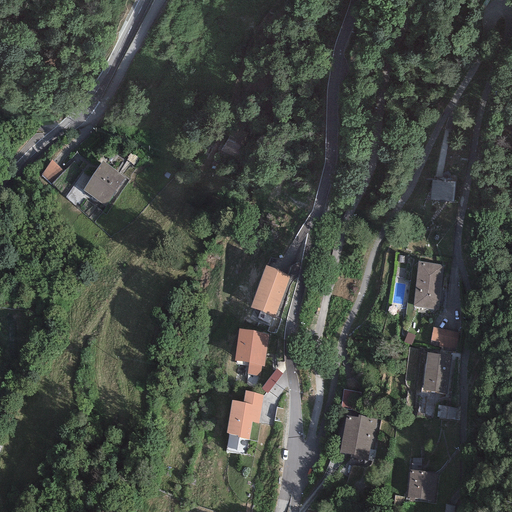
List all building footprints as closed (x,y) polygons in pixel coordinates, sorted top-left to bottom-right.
[(243,134),(236,129),(220,152),(236,163),(249,144),(241,138),(243,134)] [(205,141),(212,147),(219,137),(212,132),(205,141)] [(63,171),(51,160),(41,175),(50,185),(63,171)] [(126,178),(103,162),(82,190),(105,206),(126,178)] [(455,182),(432,181),(431,200),(453,202),(455,182)] [(442,264),(417,261),(413,306),(438,309),(442,264)] [(290,274),(265,266),(250,308),(275,316),(290,274)] [(456,331),(433,327),(431,340),(437,341),(436,345),(453,348),(456,331)] [(269,333),(239,329),(234,361),(249,363),(247,374),(260,376),(261,366),(263,366),(269,333)] [(452,355),(427,352),(422,390),(447,394),(452,355)] [(282,374),(276,369),(261,389),(267,394),(282,374)] [(361,393),(343,390),(340,408),(358,411),(361,393)] [(264,395),(245,391),(243,402),(232,400),(226,433),(237,435),(237,437),(249,439),(252,421),(259,423),(264,395)] [(437,417),(455,418),(456,407),(438,406),(437,417)] [(377,417),(358,415),(358,417),(345,416),(340,453),(350,454),(350,458),(368,461),(371,440),(373,441),(377,417)] [(230,438),(228,449),(237,451),(239,440),(230,438)] [(437,472),(410,470),(408,498),(435,501),(437,472)]
